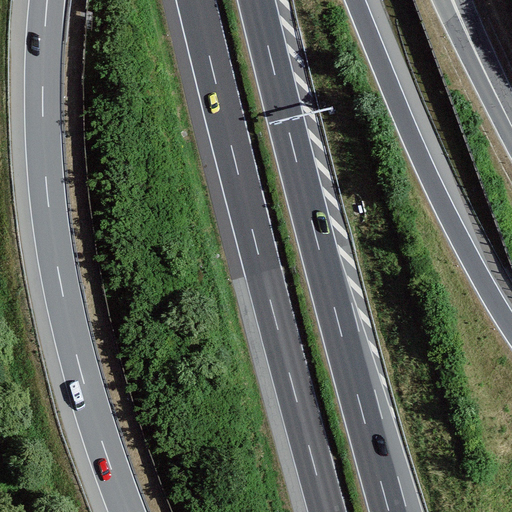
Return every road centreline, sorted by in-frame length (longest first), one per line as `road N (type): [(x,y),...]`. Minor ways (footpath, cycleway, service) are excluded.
road 1 (motorway): [(398,511),(257,0)]
road 2 (motorway): [(195,0),(327,511)]
road 3 (motorway): [(47,0),(43,129),(53,238),(80,369),(127,511)]
road 4 (motorway): [(511,327),(433,185),(355,0)]
road 5 (primary): [(511,124),(453,0)]
